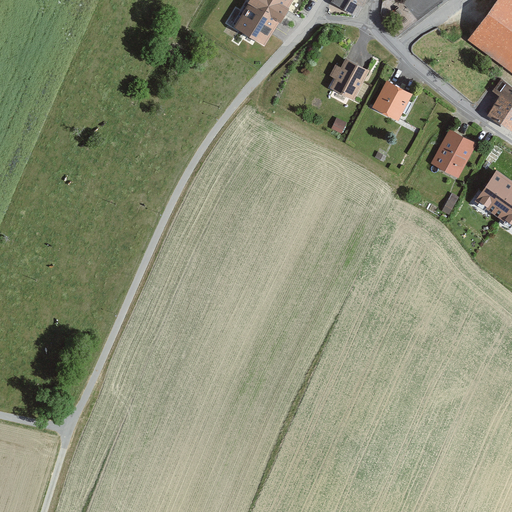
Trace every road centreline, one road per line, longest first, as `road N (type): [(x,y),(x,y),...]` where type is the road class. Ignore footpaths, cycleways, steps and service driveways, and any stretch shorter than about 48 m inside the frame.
road 1 (residential): [(70,429),(185,175),(325,0)]
road 2 (residential): [(511,136),(397,47)]
